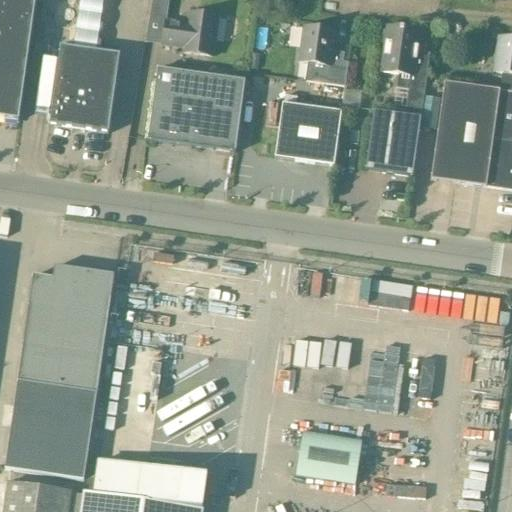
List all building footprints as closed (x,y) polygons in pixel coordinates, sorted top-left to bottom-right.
[(0,0),(0,120),(18,123),(35,0),(0,0)] [(152,0),(149,21),(154,22),(165,23),(168,0),(152,0)] [(165,23),(162,47),(184,50),(183,55),(212,59),(217,19),(189,15),(187,26),(165,23)] [(396,91),(408,92),(424,95),(428,64),(415,62),(419,33),(387,29),(387,34),(383,33),(382,45),(385,45),(381,74),(398,77),(396,91)] [(335,34),(303,30),(298,65),(307,66),(304,84),(344,89),(348,65),(331,62),(335,34)] [(499,93),(511,94),(511,41),(498,40),(493,75),(501,76),(499,93)] [(60,49),(49,127),(108,136),(119,57),(60,49)] [(235,155),(245,83),(157,71),(147,143),(235,155)] [(511,193),(511,94),(499,93),(444,85),(430,182),(511,193)] [(404,118),(420,120),(424,95),(408,92),(404,118)] [(333,169),(341,115),(282,107),(275,160),(333,169)] [(420,120),(404,118),(373,113),(364,173),(412,180),(420,120)] [(32,278),(17,385),(96,396),(113,278),(54,269),(52,281),(32,278)] [(96,396),(17,385),(4,472),(83,483),(96,396)] [(302,435),(295,478),(354,487),(361,444),(302,435)] [(80,511),(201,511),(202,511),(206,479),(97,464),(92,496),(83,495),(80,511)] [(68,511),(71,493),(8,484),(3,511),(68,511)]
